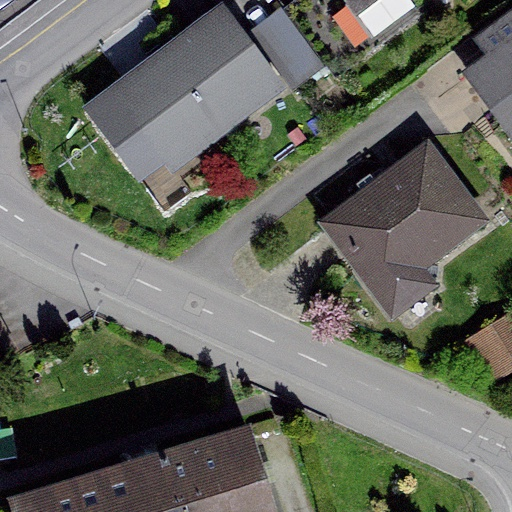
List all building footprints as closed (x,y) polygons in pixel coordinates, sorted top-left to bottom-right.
[(322,0),(294,21),(336,77),(419,15),(407,0),(322,0)] [(220,133),(280,88),(223,12),(88,113),(122,159),(149,139),(165,160),(213,124),(220,133)] [(469,75),(511,133),(511,17),(494,31),(506,48),(469,75)] [(322,67),(310,51),(279,73),(291,89),(322,67)] [(426,152),(329,225),(395,311),(428,286),(421,276),(421,264),(478,221),(426,152)] [(0,358),(17,349),(0,318),(0,358)] [(511,318),(472,343),(493,378),(511,366),(511,318)] [(270,511),(248,436),(15,507),(16,511),(270,511)]
